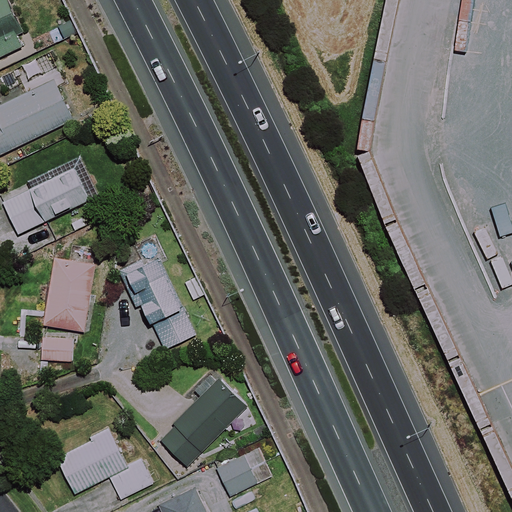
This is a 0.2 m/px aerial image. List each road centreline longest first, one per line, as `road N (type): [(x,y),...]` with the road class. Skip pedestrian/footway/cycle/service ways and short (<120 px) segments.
road 1 (trunk): [(192,0),(434,511)]
road 2 (trunk): [(371,511),(130,0)]
